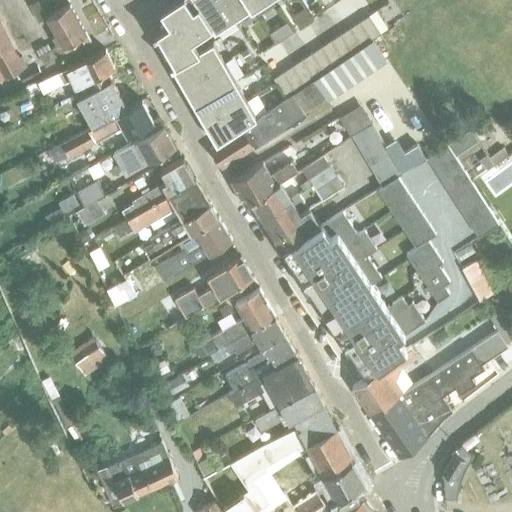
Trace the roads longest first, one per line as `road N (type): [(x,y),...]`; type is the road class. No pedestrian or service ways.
road 1 (residential): [(409,493),(321,370),(213,178)]
road 2 (residential): [(213,178),(186,114),(120,13)]
road 3 (tertiary): [(511,383),(442,436),(409,493)]
road 4 (unclassified): [(329,109),(213,178)]
